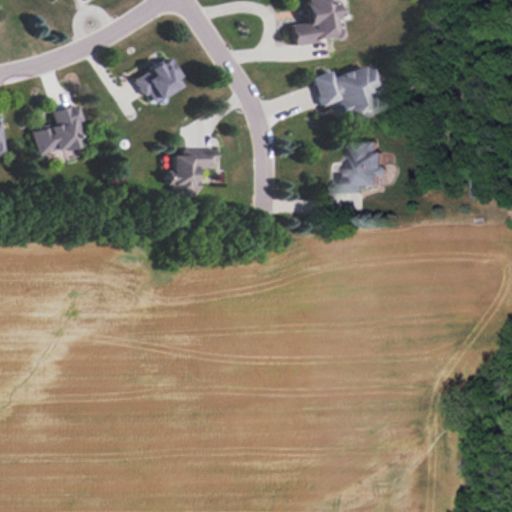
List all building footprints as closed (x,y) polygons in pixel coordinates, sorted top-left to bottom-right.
[(300,0),(304,27),(287,29),(289,45),(334,40),(329,0),(300,0)] [(178,78),(167,58),(132,79),(147,105),(176,88),(172,81),(178,78)] [(307,78),(316,107),(334,102),(341,123),(381,111),(367,66),(329,78),(327,72),(307,78)] [(48,111),(51,127),(29,131),(34,156),(76,149),(74,142),(82,140),(75,107),(48,111)] [(335,194),(364,194),(364,186),(383,186),(383,141),(351,141),(351,173),(335,173),(335,194)] [(167,156),(166,197),(191,197),(192,169),(211,170),(212,150),(176,149),(176,157),(167,156)] [(474,199),(490,199),(490,179),(474,179),(474,199)]
